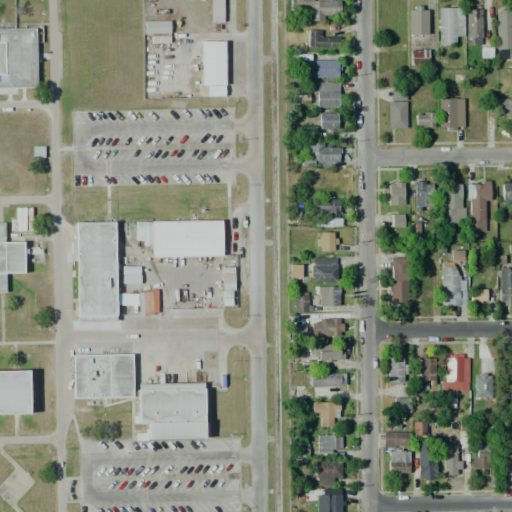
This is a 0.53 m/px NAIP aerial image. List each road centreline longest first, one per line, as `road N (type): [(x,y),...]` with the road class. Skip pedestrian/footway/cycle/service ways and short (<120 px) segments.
road 1 (residential): [(367,0),(370,511)]
road 2 (residential): [(511,156),(367,159)]
road 3 (residential): [(511,329),(367,332)]
road 4 (residential): [(511,504),(370,506)]
